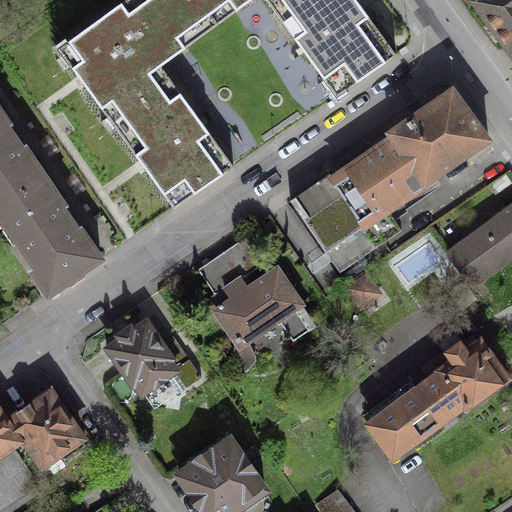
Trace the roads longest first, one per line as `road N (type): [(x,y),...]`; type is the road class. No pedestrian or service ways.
road 1 (residential): [(40,339),(461,46)]
road 2 (unknown): [(399,511),(353,450),(340,415),(361,381),(421,340)]
road 3 (residential): [(40,339),(161,511)]
